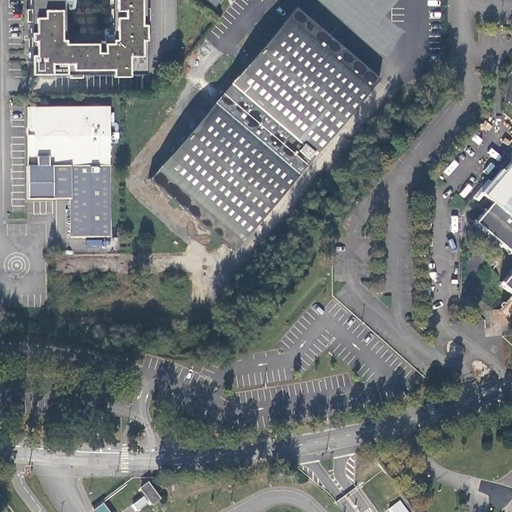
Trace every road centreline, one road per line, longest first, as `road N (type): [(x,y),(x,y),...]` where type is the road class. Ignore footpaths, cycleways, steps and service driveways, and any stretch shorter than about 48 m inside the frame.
road 1 (unclassified): [(0,455),(125,463),(333,444),(511,383)]
road 2 (unknown): [(392,70),(294,200),(239,255),(40,263)]
road 3 (unknown): [(0,94),(123,94)]
